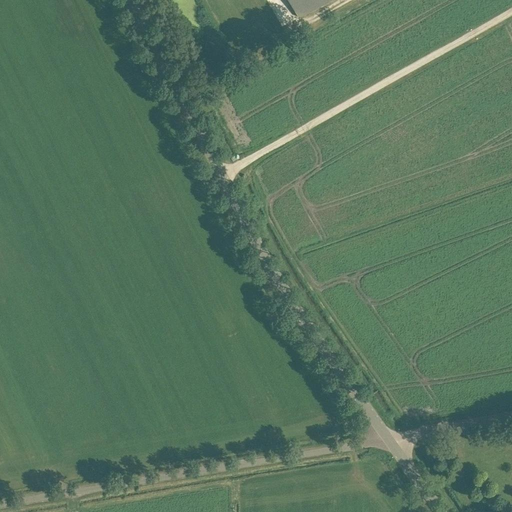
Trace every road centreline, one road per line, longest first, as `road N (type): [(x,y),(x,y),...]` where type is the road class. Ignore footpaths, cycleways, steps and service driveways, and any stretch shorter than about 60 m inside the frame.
road 1 (tertiary): [(387,439),(259,251),(133,0)]
road 2 (unclassified): [(0,503),(387,439)]
road 3 (unknown): [(221,176),(511,15)]
road 4 (unclassified): [(387,439),(511,415)]
